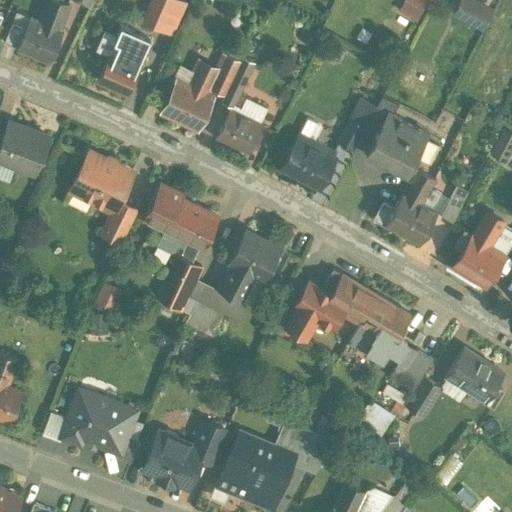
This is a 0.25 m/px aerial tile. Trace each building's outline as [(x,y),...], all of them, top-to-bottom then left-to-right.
[(48,0),(40,21),(30,17),(29,16),(25,26),(17,47),(50,60),(62,29),(59,28),(69,3),(61,0),(48,0)] [(492,9),(474,0),(458,0),(453,11),(483,27),(492,9)] [(25,26),(12,21),(4,41),(17,47),(25,26)] [(123,23),(110,54),(126,61),(140,30),(123,23)] [(110,54),(109,53),(97,80),(127,93),(138,67),(126,61),(110,54)] [(240,61),(225,54),(218,68),(215,75),(230,82),(238,65),(240,61)] [(218,68),(199,60),(187,85),(206,94),(215,75),(218,68)] [(230,82),(226,91),(238,96),(250,71),(238,65),(230,82)] [(187,85),(178,80),(164,109),(196,125),(210,96),(206,94),(187,85)] [(376,106),(367,123),(378,129),(387,111),(393,114),(398,103),(382,95),(376,106)] [(376,106),(361,97),(350,118),(364,126),(365,127),(367,123),(376,106)] [(261,123),(229,107),(216,134),(248,150),(261,123)] [(393,114),(387,111),(378,129),(366,152),(380,160),(381,157),(408,171),(417,154),(425,138),(428,132),(393,114)] [(349,118),(338,140),(352,147),(364,126),(350,118),(349,118)] [(50,135),(7,120),(0,139),(0,158),(15,164),(15,165),(35,172),(42,154),(43,155),(50,135)] [(511,128),(502,123),(496,135),(506,140),(511,128)] [(334,156),(310,143),(312,138),(300,132),(297,137),(281,167),(318,186),(334,156)] [(438,145),(425,138),(417,154),(429,161),(438,145)] [(131,171),(89,150),(71,188),(95,200),(96,197),(113,205),(111,208),(112,209),(113,209),(118,199),(131,171)] [(436,178),(418,167),(403,192),(421,203),(436,178)] [(182,194),(161,184),(145,218),(164,227),(156,243),(171,250),(175,249),(177,243),(195,252),(199,244),(202,245),(217,215),(180,197),(182,194)] [(403,192),(402,192),(394,207),(383,200),(374,216),(385,222),(384,223),(419,243),(437,212),(421,203),(403,192)] [(462,201),(451,195),(441,214),(453,221),(462,201)] [(136,208),(118,199),(113,209),(112,209),(101,231),(120,241),(136,208)] [(503,219),(488,210),(473,234),(488,243),(503,219)] [(279,247),(245,229),(229,260),(233,262),(253,272),(263,277),(271,263),(277,266),(285,251),(279,248),(279,247)] [(473,234),(472,233),(472,234),(464,229),(454,245),(462,249),(454,263),(485,283),(504,253),(488,243),(473,234)] [(176,253),(156,296),(181,308),(188,293),(201,265),(176,253)] [(253,272),(233,262),(219,288),(240,299),(253,272)] [(341,272),(333,267),(325,281),(333,286),(341,272)] [(330,292),(309,280),(293,306),(295,307),(285,323),(306,336),(317,318),(331,327),(340,311),(358,321),(375,292),(341,272),(333,286),(330,292)] [(375,292),(358,321),(359,322),(350,338),(383,358),(392,342),(393,342),(410,313),(375,292)] [(197,297),(188,293),(181,308),(189,312),(197,297)] [(224,311),(197,297),(189,312),(185,321),(212,334),(224,311)] [(503,371),(464,346),(445,374),(492,405),(503,389),(495,384),(503,371)] [(18,357),(0,350),(0,380),(8,384),(18,357)] [(425,376),(406,405),(422,415),(441,386),(425,376)] [(0,380),(0,416),(10,420),(22,389),(8,384),(0,380)] [(115,399),(98,393),(95,394),(94,394),(92,400),(77,395),(69,417),(63,434),(80,440),(82,435),(119,449),(120,450),(126,434),(135,409),(116,402),(115,399)] [(69,417),(51,410),(42,433),(60,440),(63,434),(69,417)] [(226,429),(201,418),(191,443),(203,449),(200,457),(213,462),(226,429)] [(333,439),(289,421),(280,443),(295,449),(291,457),(317,468),(333,439)] [(176,433),(166,429),(161,431),(158,430),(143,467),(161,474),(159,479),(171,484),(173,479),(188,485),(200,457),(203,449),(191,443),(178,438),(176,433)] [(288,451),(239,431),(221,473),(248,484),(244,493),(266,502),(274,484),(277,479),(282,481),(290,463),(284,460),(288,451)] [(126,434),(120,450),(119,449),(116,456),(130,461),(139,439),(126,434)] [(345,481),(333,507),(332,507),(329,511),(353,511),(364,490),(345,481)] [(14,511),(20,496),(0,488),(0,511),(14,511)] [(392,494),(378,511),(399,511),(406,504),(392,494)] [(29,511),(50,511),(52,509),(33,501),(29,511)]
